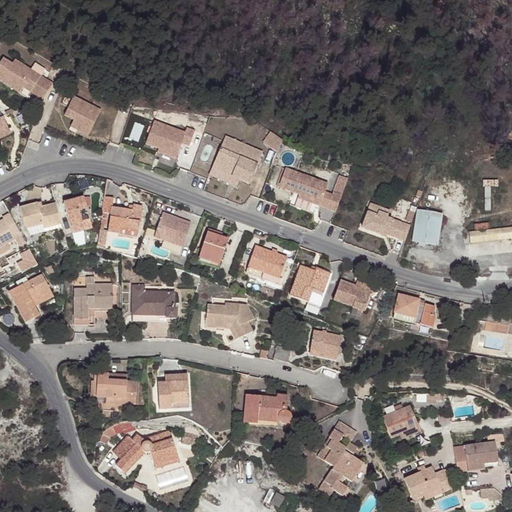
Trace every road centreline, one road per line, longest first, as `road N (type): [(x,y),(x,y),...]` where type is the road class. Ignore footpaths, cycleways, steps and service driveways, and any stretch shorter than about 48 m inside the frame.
road 1 (residential): [(511,287),(410,276),(105,167),(68,163),(0,191)]
road 2 (residential): [(24,351),(173,348),(326,384)]
road 3 (residential): [(24,351),(47,380),(83,473),(144,511)]
